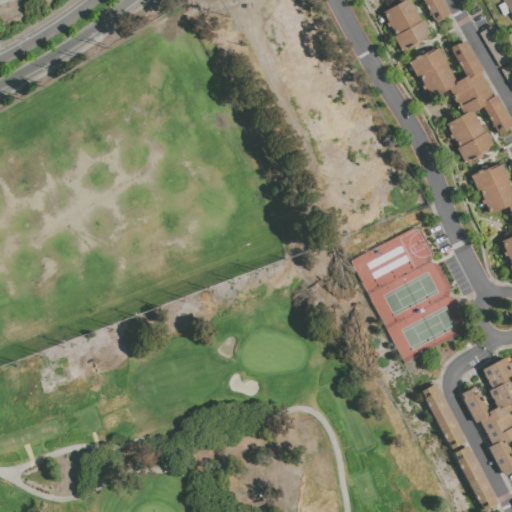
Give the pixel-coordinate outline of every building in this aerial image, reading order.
[(441,0),(449,14),(433,23),(420,0),(409,0),(420,21),(422,20),(430,34),(401,51),(393,37),(394,36),(389,27),(387,28),(385,24),(387,23),(381,12),(398,2),(396,0),(441,0)] [(511,0),(511,18),(509,13),(503,16),(497,5),(504,2),(502,0),(511,0)] [(479,33),(490,26),(510,60),(498,67),(479,33)] [(464,39),(482,70),(479,72),(493,96),(495,94),(511,123),(511,125),(497,135),(481,107),(472,112),(483,133),(486,131),(495,146),(464,164),(455,148),(457,147),(444,124),(461,114),(447,89),(430,99),(417,76),(414,77),(406,63),(424,53),(425,55),(439,47),(446,59),(444,61),(455,82),(464,77),(448,49),(464,39)] [(511,89),(500,70),(510,64),(511,67),(511,89)] [(511,276),(508,266),(511,265),(507,256),(504,257),(502,253),(505,251),(500,241),(511,235),(511,218),(507,207),(489,215),(485,204),(482,205),(480,200),(483,199),(479,190),(476,191),(469,175),(486,168),(487,170),(502,164),(508,178),(506,179),(511,193),(511,276)] [(503,358),(506,364),(509,362),(511,368),(511,370),(510,372),(511,375),(511,402),(508,405),(511,412),(511,439),(505,443),(511,456),(511,470),(501,476),(486,448),(489,446),(476,421),(473,423),(458,395),(474,386),(488,411),(495,407),(486,391),(490,389),(480,370),(503,358)] [(420,392),(436,383),(466,441),(450,449),(420,392)] [(482,511),(452,453),(469,445),(499,503),(482,511)]
